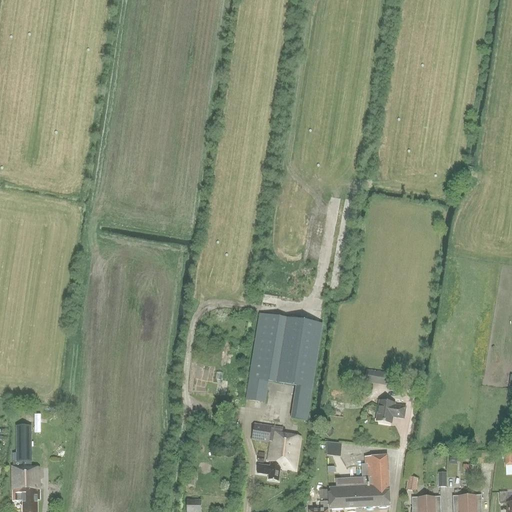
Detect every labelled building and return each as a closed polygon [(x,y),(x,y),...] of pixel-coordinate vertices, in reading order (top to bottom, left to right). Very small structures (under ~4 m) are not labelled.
[(322,325),(260,314),(245,400),(267,404),(270,382),(296,386),(291,419),(307,422),(322,325)] [(388,386),(390,374),(367,371),(365,383),(388,386)] [(343,419),(347,394),(331,391),(327,417),(343,419)] [(393,418),(404,420),(407,407),(396,405),(396,404),(379,401),(375,422),(392,425),(393,418)] [(237,428),(239,420),(229,419),(228,426),(237,428)] [(32,468),(31,427),(16,427),(17,454),(12,454),(13,467),(12,467),(12,502),(17,501),(17,500),(23,500),(22,511),(36,511),(37,500),(40,500),(39,468),(32,468)] [(295,472),(300,437),(280,434),(281,431),(255,427),(252,439),(271,442),(267,467),(259,466),(258,474),(269,476),(268,481),(279,482),(281,470),(295,472)] [(327,428),(323,432),(329,437),(333,433),(327,428)] [(327,456),(341,458),(343,444),(326,443),(327,456)] [(330,511),(390,508),(387,457),(365,458),(366,466),(362,466),(363,480),(336,481),(337,490),(330,490),(330,496),(329,496),(330,511)] [(490,484),(492,470),(494,471),(494,464),(484,463),(482,483),(490,484)] [(456,487),(457,476),(457,474),(457,470),(456,470),(455,470),(455,467),(450,467),(449,470),(449,474),(450,474),(449,486),(456,487)] [(416,492),(418,479),(409,478),(407,490),(416,492)] [(507,511),(511,511),(511,496),(507,497),(507,493),(499,493),(499,505),(507,505),(507,511)] [(467,511),(467,497),(452,498),(453,511),(467,511)] [(481,511),(481,497),(467,497),(467,511),(481,511)] [(440,511),(440,498),(426,499),(426,511),(440,511)] [(426,511),(426,499),(411,499),(411,511),(426,511)] [(200,511),(201,502),(186,501),(186,511),(200,511)]
